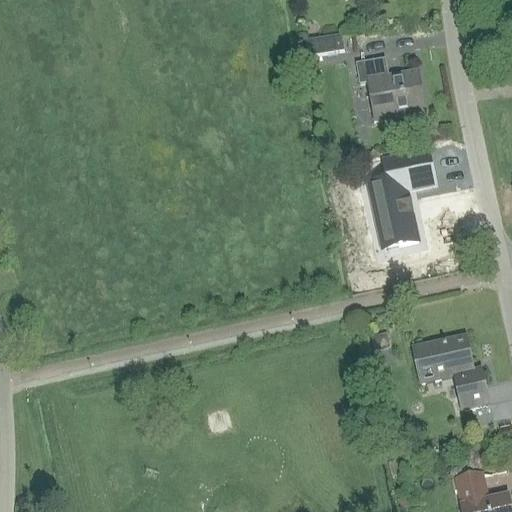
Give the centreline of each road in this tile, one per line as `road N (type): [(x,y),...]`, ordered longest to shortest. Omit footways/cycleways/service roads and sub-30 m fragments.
road 1 (residential): [(507,271),(454,0)]
road 2 (residential): [(3,511),(8,461),(0,364)]
